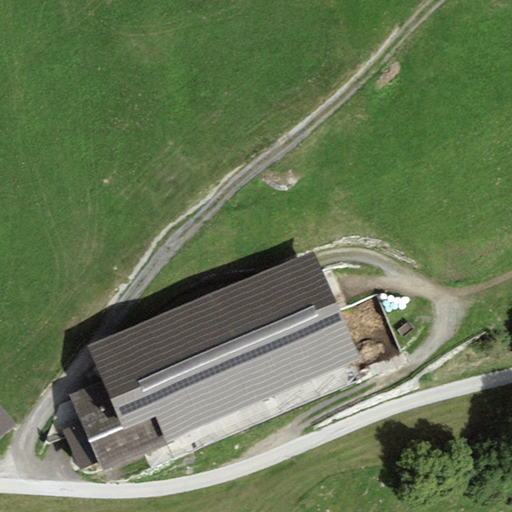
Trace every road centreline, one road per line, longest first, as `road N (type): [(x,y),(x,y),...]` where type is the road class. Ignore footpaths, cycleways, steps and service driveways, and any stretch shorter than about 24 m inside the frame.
road 1 (track): [(14,486),(22,432),(163,244),(430,0)]
road 2 (residential): [(0,485),(138,491),(250,467),(441,392),(511,376)]
